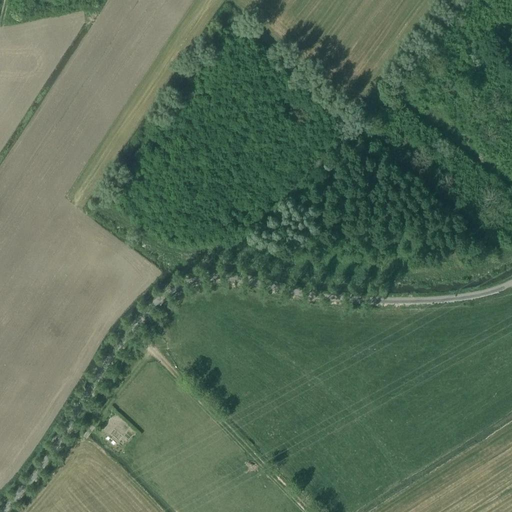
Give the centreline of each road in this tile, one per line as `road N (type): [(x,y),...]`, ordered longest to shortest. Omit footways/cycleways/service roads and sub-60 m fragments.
road 1 (unclassified): [(2,511),(146,315),(193,280),(395,302),(511,283)]
road 2 (track): [(307,511),(133,331)]
